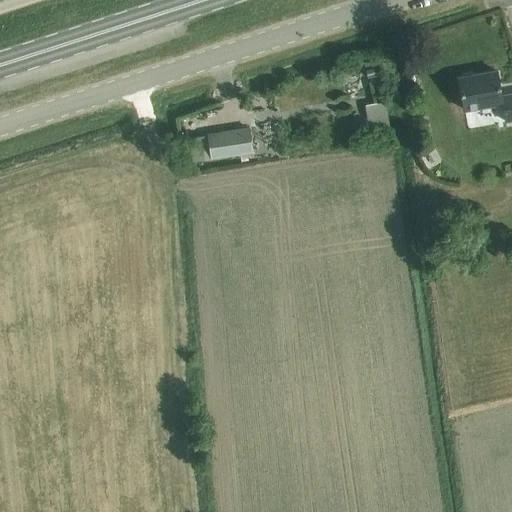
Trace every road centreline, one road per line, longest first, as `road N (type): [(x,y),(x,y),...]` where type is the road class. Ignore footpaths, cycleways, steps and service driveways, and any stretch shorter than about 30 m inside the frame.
road 1 (unclassified): [(0,126),(397,0)]
road 2 (primary): [(0,63),(195,0)]
